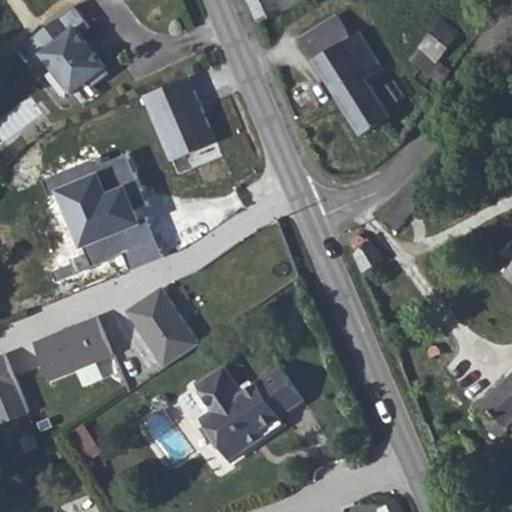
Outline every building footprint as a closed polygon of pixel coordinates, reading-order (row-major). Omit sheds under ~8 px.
[(249,0),(260,23),(303,3),(301,0),(249,0)] [(93,88),(112,73),(95,51),(91,53),(86,46),(89,43),(82,34),(93,26),(77,5),(22,46),(38,67),(48,59),(73,93),(88,82),(93,88)] [(338,15),(301,38),(363,136),(393,117),(372,83),(392,71),(389,66),(385,68),(361,31),(352,37),(338,15)] [(438,24),(457,38),(461,32),(442,18),(438,24)] [(411,60),(443,84),(451,71),(439,62),(457,38),(438,24),(411,60)] [(91,53),(95,51),(89,43),(86,46),(91,53)] [(190,77),(145,96),(172,161),(218,142),(190,77)] [(68,190),(99,265),(125,255),(132,271),(164,257),(148,217),(140,220),(136,210),(131,196),(144,191),(128,154),(103,164),(100,157),(44,180),(51,197),(68,190)] [(424,198),(435,184),(420,172),(409,186),(424,198)] [(409,186),(384,218),(396,229),(399,229),(424,198),(409,186)] [(149,205),(144,191),(131,196),(136,210),(149,205)] [(356,253),(364,272),(385,260),(370,239),(367,242),(366,239),(364,237),(362,236),(359,236),(356,237),(354,239),(353,243),(354,246),(356,248),(360,249),(356,253)] [(78,274),(74,263),(59,269),(63,280),(78,274)] [(511,378),(487,401),(497,412),(485,423),(498,438),(511,425),(511,265),(504,275),(511,281),(511,378)] [(54,271),(58,282),(63,280),(59,269),(54,271)] [(129,311),(166,367),(201,344),(164,288),(129,311)] [(52,381),(114,355),(99,317),(36,342),(52,381)] [(0,425),(30,413),(6,354),(0,356),(0,425)] [(217,440),(231,461),(255,445),(253,442),(267,433),(265,429),(282,417),(305,401),(282,366),(245,391),(226,364),(197,384),(202,390),(215,411),(209,415),(223,436),(217,440)] [(195,395),(209,415),(215,411),(202,390),(195,395)] [(203,420),(217,440),(223,436),(209,415),(203,420)] [(253,442),(255,445),(269,435),(271,438),(288,426),(282,417),(265,429),(267,433),(253,442)] [(91,437),(79,446),(89,460),(101,452),(91,437)] [(380,511),(402,511),(398,501),(379,509),(380,511)]
